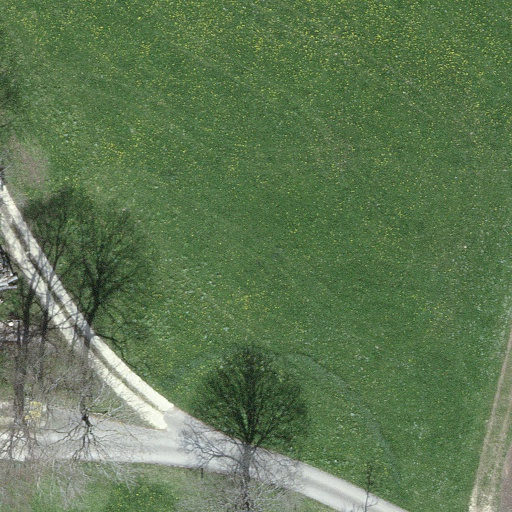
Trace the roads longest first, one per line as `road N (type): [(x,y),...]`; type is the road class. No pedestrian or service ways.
road 1 (track): [(220,457),(137,404),(0,181)]
road 2 (track): [(0,452),(220,457)]
road 3 (track): [(355,511),(220,457)]
road 4 (track): [(483,511),(511,390)]
